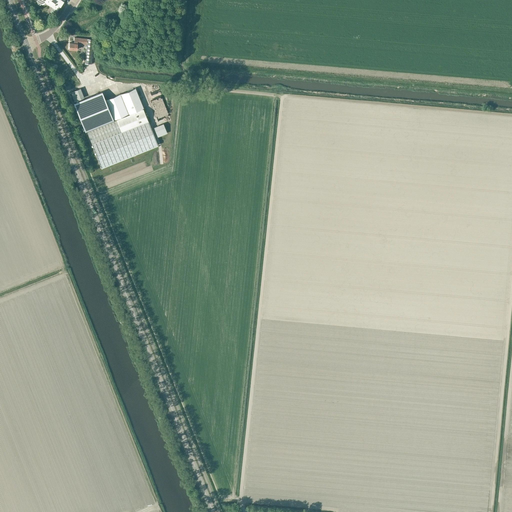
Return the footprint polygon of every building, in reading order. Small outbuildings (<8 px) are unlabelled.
[(45,3),(57,11),(64,0),(37,0),(39,5),(45,3)] [(101,0),(100,0),(95,7),(100,10),(102,7),(106,2),(105,1),(105,2),(101,0)] [(106,2),(102,7),(104,8),(103,10),(107,14),(113,5),(109,2),(108,3),(106,2)] [(148,12),(147,17),(158,18),(159,14),(160,14),(161,10),(149,9),(149,12),(148,12)] [(119,16),(119,19),(125,20),(126,17),(131,17),(132,11),(122,10),(121,16),(119,16)] [(147,17),(147,22),(148,22),(147,26),(159,27),(160,23),(158,22),(158,18),(147,17)] [(69,43),(69,49),(77,50),(77,44),(86,44),(85,63),(91,64),(92,55),(93,43),(94,39),(87,39),(74,38),(74,43),(69,43)] [(158,145),(135,88),(105,100),(113,120),(86,131),(101,168),(158,145)] [(101,91),(74,102),(86,131),(113,120),(105,100),(101,91)]
